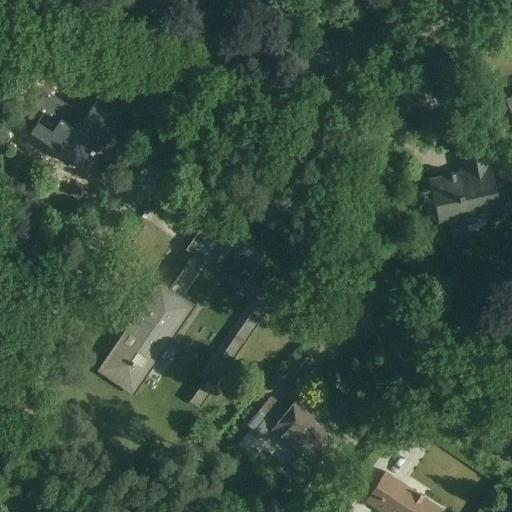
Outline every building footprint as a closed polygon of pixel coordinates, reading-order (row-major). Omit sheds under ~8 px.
[(95,165),(131,114),(101,93),(77,128),(64,118),(45,146),(71,164),(78,153),(95,165)] [(424,225),(492,210),(477,143),(448,149),(454,177),(415,185),(424,225)] [(96,368),(131,391),(189,304),(153,281),(96,368)] [(311,469),(335,437),(287,400),(262,432),(311,469)] [(375,511),(438,511),(441,509),(383,470),(361,502),(375,511)]
